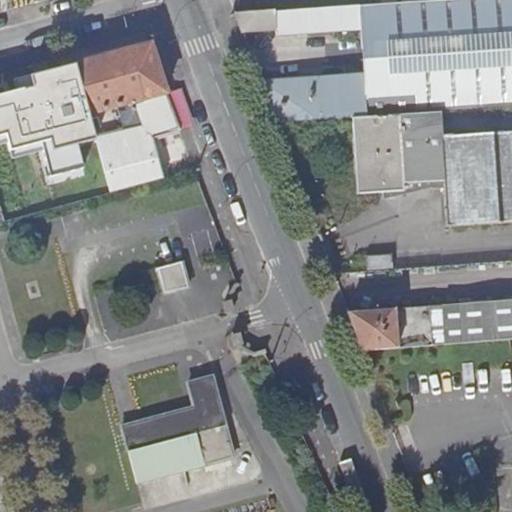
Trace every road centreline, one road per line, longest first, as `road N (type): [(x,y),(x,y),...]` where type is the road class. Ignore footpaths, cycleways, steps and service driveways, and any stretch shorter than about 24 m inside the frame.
road 1 (residential): [(383,511),(184,0)]
road 2 (residential): [(130,0),(0,35)]
